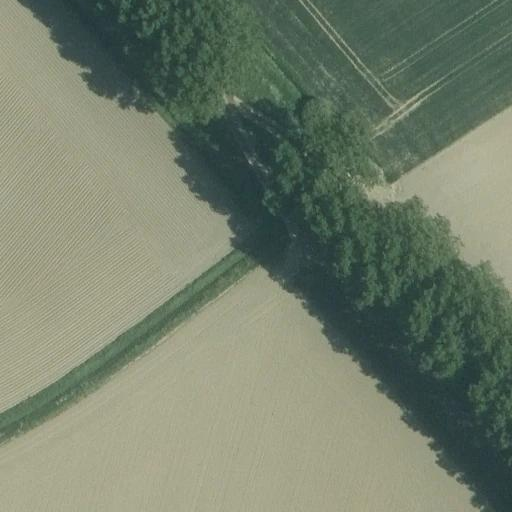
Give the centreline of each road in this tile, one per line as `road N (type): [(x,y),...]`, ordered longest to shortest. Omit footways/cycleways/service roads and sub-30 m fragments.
road 1 (track): [(135,0),(213,88),(292,228),(511,477)]
road 2 (track): [(404,214),(213,88)]
